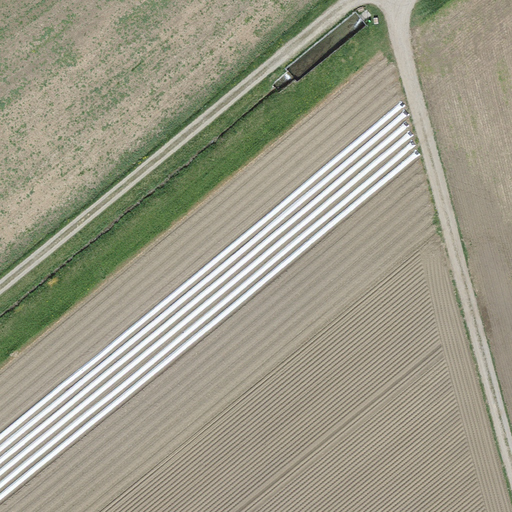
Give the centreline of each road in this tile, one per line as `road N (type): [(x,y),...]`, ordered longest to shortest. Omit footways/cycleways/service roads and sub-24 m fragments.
road 1 (track): [(398,0),(401,42),(511,463)]
road 2 (track): [(355,0),(0,285)]
